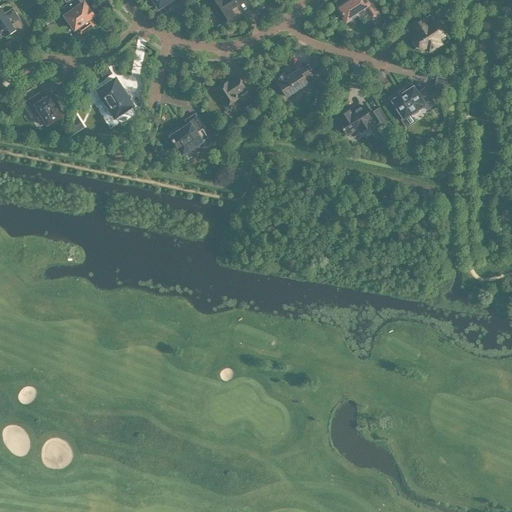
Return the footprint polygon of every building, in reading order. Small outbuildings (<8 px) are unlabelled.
[(61,7),(61,8),(63,11),(72,25),(74,27),(80,23),(85,30),(96,22),(91,15),(94,13),(89,7),(88,8),(83,1),(82,2),(81,0),(71,0),(68,3),(61,7)] [(207,0),(206,1),(220,23),(234,14),(230,7),(233,5),(234,6),(242,0),(207,0)] [(345,0),(336,6),(340,12),(341,14),(342,14),(346,21),(357,13),(360,19),(368,13),(372,18),(373,18),(375,18),(377,17),(378,16),(378,14),(369,0),(345,0)] [(395,9),(399,14),(404,10),(401,5),(395,9)] [(0,35),(4,33),(5,35),(15,29),(11,23),(19,18),(12,7),(4,12),(0,6),(0,35)] [(413,42),(415,45),(419,45),(421,48),(425,45),(429,50),(441,43),(437,38),(443,34),(429,12),(412,24),(415,29),(417,29),(418,31),(413,35),(415,38),(413,39),(413,42)] [(275,78),(286,95),(294,90),(296,92),(303,88),(301,86),(307,82),(305,79),(311,75),(303,62),(290,71),(292,72),(286,76),(284,72),(275,78)] [(110,69),(106,64),(98,70),(101,75),(110,69)] [(249,83),(254,80),(247,70),(243,73),(249,83)] [(447,78),(436,75),(434,85),(445,88),(447,78)] [(238,97),(236,93),(245,87),(238,76),(228,82),(227,80),(214,88),(225,105),(238,97)] [(106,121),(115,115),(132,104),(127,95),(126,95),(125,94),(124,94),(123,95),(120,90),(120,89),(121,89),(121,88),(121,87),(121,86),(115,78),(98,89),(89,95),(106,121)] [(28,81),(20,86),(24,92),(32,87),(28,81)] [(426,108),(434,103),(425,88),(418,92),(413,85),(391,99),(408,125),(416,120),(412,115),(419,110),(418,108),(423,104),(426,108)] [(22,102),(31,116),(39,111),(47,124),(64,114),(59,106),(55,100),(50,93),(45,96),(41,90),(22,102)] [(338,120),(347,134),(358,127),(360,130),(372,123),(370,119),(372,118),(363,104),(351,112),(349,108),(338,116),(340,119),(338,120)] [(373,110),(382,125),(388,122),(379,107),(373,110)] [(209,119),(204,112),(200,115),(205,121),(209,119)] [(188,123),(179,129),(177,128),(170,132),(171,134),(170,135),(172,138),(173,141),(174,140),(182,153),(183,152),(184,154),(192,149),(190,148),(209,136),(209,135),(207,136),(202,128),(204,127),(195,114),(186,119),(188,123)]
